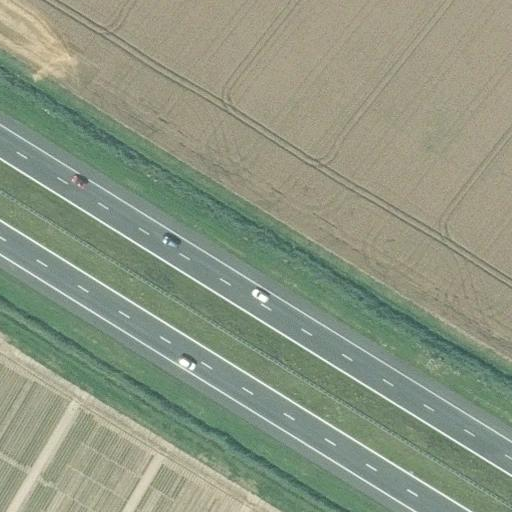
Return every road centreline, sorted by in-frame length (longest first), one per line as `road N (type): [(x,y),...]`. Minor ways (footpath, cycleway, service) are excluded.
road 1 (motorway): [(511,457),(0,143)]
road 2 (motorway): [(0,240),(438,511)]
